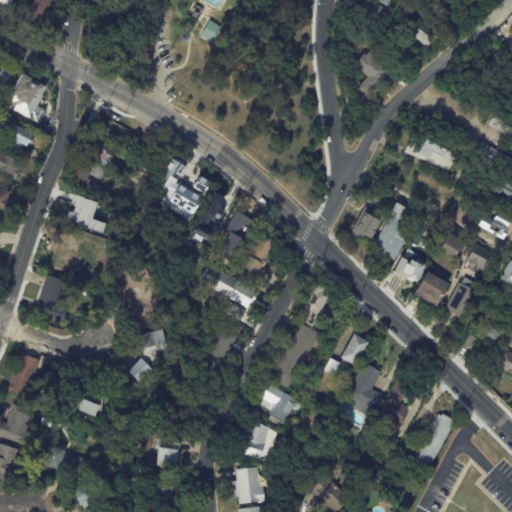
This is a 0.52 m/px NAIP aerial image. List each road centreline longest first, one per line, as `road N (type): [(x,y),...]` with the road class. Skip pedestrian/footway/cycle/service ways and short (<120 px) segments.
road 1 (residential): [(508,0),(378,123),(208,459),(216,511)]
road 2 (tertiary): [(68,67),(205,141),(255,180),(511,435)]
road 3 (tertiary): [(68,67),(62,143),(0,323)]
road 4 (residential): [(330,0),(325,57),(345,184)]
